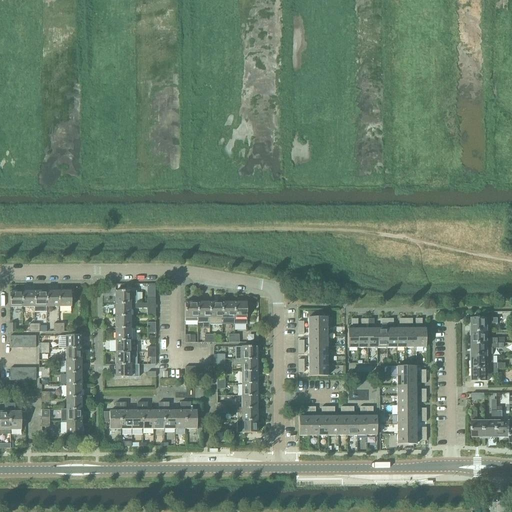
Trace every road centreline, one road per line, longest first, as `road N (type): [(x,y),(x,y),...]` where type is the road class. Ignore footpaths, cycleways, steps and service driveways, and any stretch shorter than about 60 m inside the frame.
road 1 (residential): [(511,125),(0,123)]
road 2 (residential): [(0,270),(164,270),(264,286),(280,308),(278,470)]
road 3 (tertiary): [(0,471),(278,470)]
road 4 (tertiary): [(278,470),(449,469)]
road 5 (residential): [(449,469),(451,324)]
